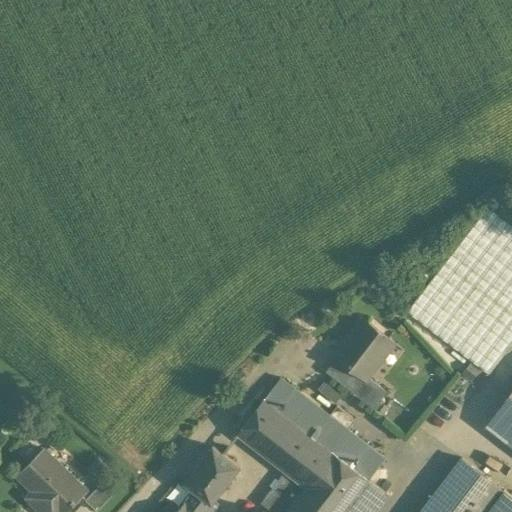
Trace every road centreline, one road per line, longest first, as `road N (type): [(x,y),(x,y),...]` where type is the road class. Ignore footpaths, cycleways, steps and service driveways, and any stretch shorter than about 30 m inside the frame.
road 1 (track): [(131,511),(257,379),(294,355)]
road 2 (track): [(388,511),(454,432),(511,467)]
